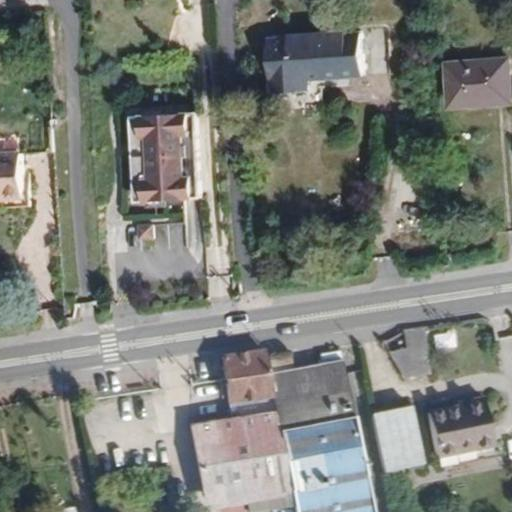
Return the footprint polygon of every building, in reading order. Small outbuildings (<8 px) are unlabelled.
[(271,38),(272,92),(310,90),(311,79),(362,77),(360,34),(271,38)] [(511,92),(509,59),(448,63),(451,108),(487,106),(486,94),(511,92)] [(511,103),(511,95),(511,92),(486,94),(487,106),(511,103)] [(55,150),(53,118),(6,121),(7,153),(0,153),(0,200),(24,199),(23,153),(55,150)] [(208,204),(202,118),(137,123),(143,207),(208,204)] [(152,226),(138,228),(139,241),(153,240),(152,226)] [(429,373),(424,327),(404,331),(405,348),(388,351),(402,377),(429,373)] [(269,375),(266,358),(265,352),(223,358),(229,403),(273,396),(269,375)] [(371,511),(342,361),(269,375),(273,396),(276,412),(293,505),(294,511),(371,511)] [(276,412),(273,396),(229,403),(231,419),(276,412)] [(485,402),(428,413),(436,458),(493,446),(485,402)] [(251,511),(293,505),(276,412),(231,419),(192,425),(206,509),(226,505),(246,502),(247,511),(251,511)] [(418,472),(408,416),(370,422),(381,479),(396,476),(418,472)] [(247,511),(246,502),(226,505),(226,511),(247,511)]
